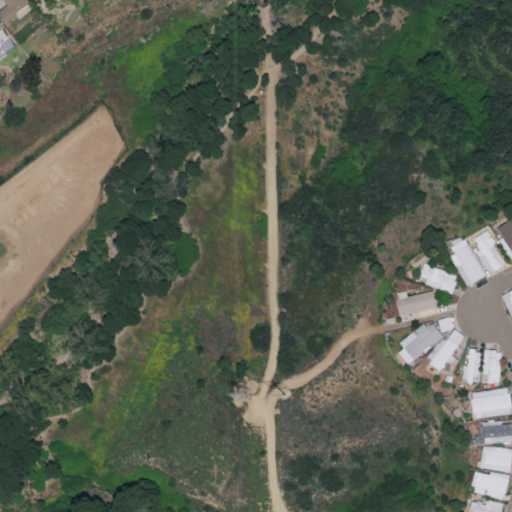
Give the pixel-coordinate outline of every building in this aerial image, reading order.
[(31,6),(26,0),(2,0),(5,4),(0,8),(0,16),(6,24),(31,6)] [(511,259),(511,219),(497,227),(502,236),(498,238),(510,261),(511,259)] [(473,237),(479,249),(476,250),(488,273),(505,263),(487,229),(473,237)] [(447,247),(464,285),(484,276),(467,238),(447,247)] [(418,275),(426,277),(424,283),(451,292),(457,274),(422,262),(418,275)] [(511,289),(502,294),(511,317),(511,289)] [(397,297),(400,314),(436,306),(432,290),(397,297)] [(441,331),(453,327),(449,315),(438,319),(441,331)] [(440,335),(426,318),(399,342),(403,346),(397,352),(408,364),(440,335)] [(449,361),(465,335),(450,326),(428,361),(440,369),(446,359),(449,361)] [(480,349),(468,349),(468,365),(463,364),(462,380),(479,381),(480,349)] [(501,350),(484,349),(483,373),(487,374),(487,383),(500,383),(501,350)] [(473,416),(511,413),(509,387),(471,391),(473,416)] [(476,443),(511,441),(511,420),(481,422),(481,434),(475,435),(476,443)] [(511,470),(511,454),(511,447),(483,445),(481,468),(511,470)] [(510,474),(491,470),(490,473),(477,470),(472,491),(504,498),(510,474)] [(501,511),(504,502),(487,498),(485,504),(472,500),(468,511),(501,511)]
